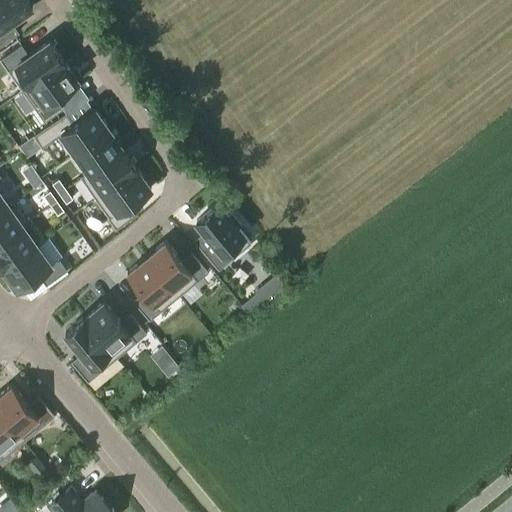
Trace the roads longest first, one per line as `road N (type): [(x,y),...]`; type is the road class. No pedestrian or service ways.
road 1 (residential): [(21,323),(186,190),(54,0)]
road 2 (residential): [(21,323),(166,511)]
